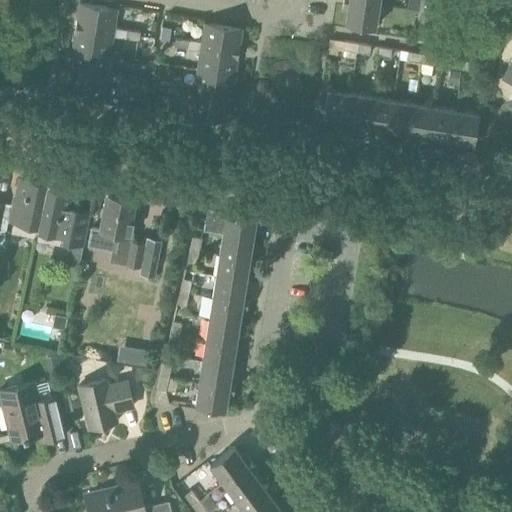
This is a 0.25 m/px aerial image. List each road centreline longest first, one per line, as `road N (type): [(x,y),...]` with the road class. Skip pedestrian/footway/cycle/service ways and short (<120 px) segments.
road 1 (residential): [(30,511),(21,476),(271,414)]
road 2 (residential): [(284,165),(0,117)]
road 3 (residential): [(271,414),(266,374),(287,227)]
road 4 (residential): [(178,0),(300,18),(303,0)]
